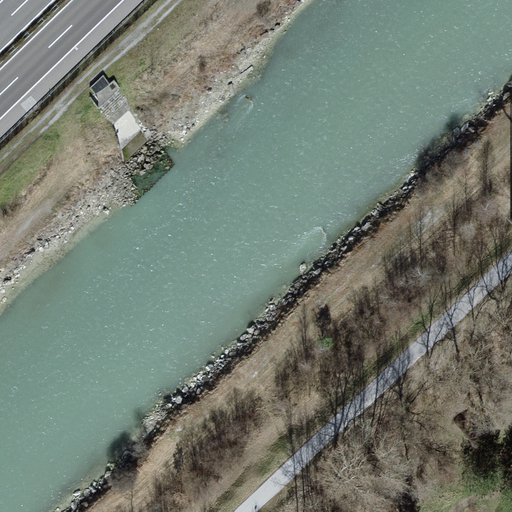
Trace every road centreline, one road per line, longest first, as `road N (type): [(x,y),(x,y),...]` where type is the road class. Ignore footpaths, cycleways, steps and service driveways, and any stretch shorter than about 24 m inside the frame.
road 1 (track): [(0,165),(175,0)]
road 2 (motorway): [(0,95),(99,0)]
